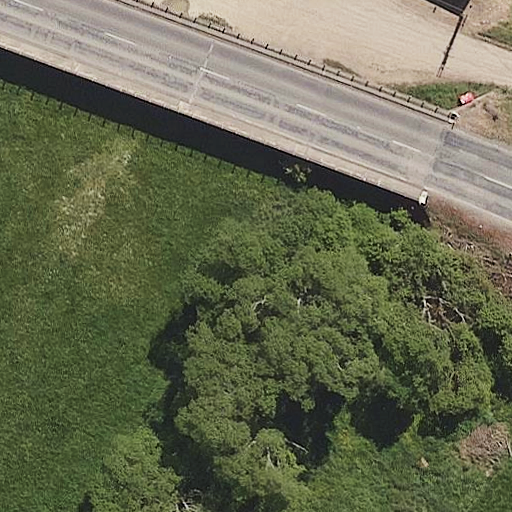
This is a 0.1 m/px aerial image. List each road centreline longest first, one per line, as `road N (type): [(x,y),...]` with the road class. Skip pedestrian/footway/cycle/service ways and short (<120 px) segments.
road 1 (primary): [(511,190),(7,0)]
road 2 (track): [(511,61),(326,0)]
